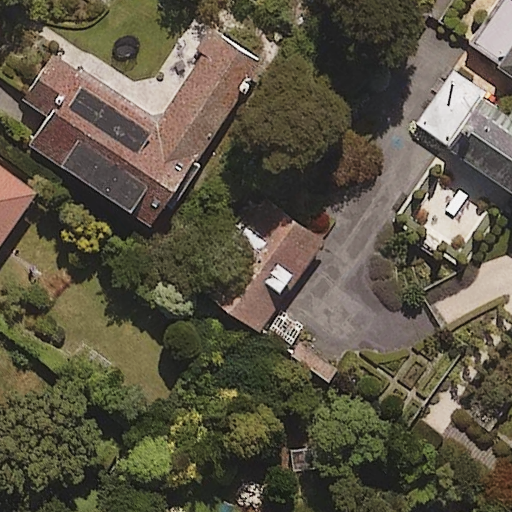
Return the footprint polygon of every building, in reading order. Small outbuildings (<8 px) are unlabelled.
[(511,0),(503,0),(470,49),(511,78),(511,108),(507,115),(449,75),(413,126),(468,164),(464,169),(511,202),(511,0)] [(269,61),(223,31),(162,123),(58,54),(28,101),(54,118),(38,143),(162,225),(269,61)] [(0,251),(42,193),(0,162),(0,251)] [(289,220),(263,201),(234,242),(260,260),(289,220)] [(317,248),(289,230),(231,319),(259,337),(317,248)] [(339,353),(305,328),(285,355),(320,380),(339,353)]
